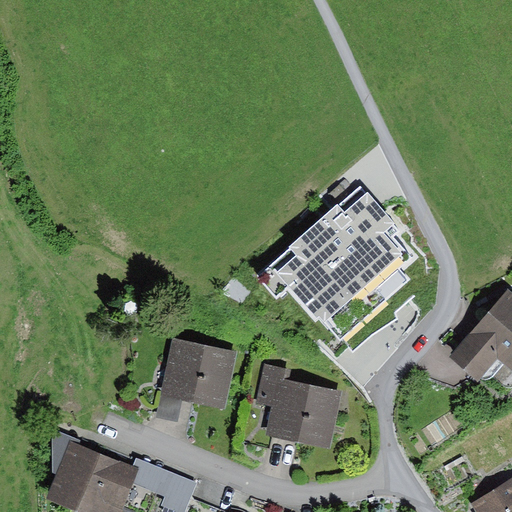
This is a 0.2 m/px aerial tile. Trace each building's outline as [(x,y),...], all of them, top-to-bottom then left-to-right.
[(341,217),(299,236),(329,298),(408,260),(383,207),(345,225),(341,217)] [(511,370),(511,293),(508,290),(450,358),(479,382),(499,359),(511,370)] [(237,352),(173,338),(161,394),(184,399),(225,408),(237,352)] [(329,450),(341,392),(289,382),(291,371),(264,366),(257,403),(272,406),(266,437),(329,450)] [(184,399),(161,394),(156,418),(179,423),(184,399)] [(71,441),(80,445),(82,441),(57,431),(53,438),(53,473),(57,475),(71,441)] [(80,445),(71,441),(57,475),(47,500),(77,511),(130,511),(123,509),(140,468),(134,466),(80,445)] [(137,459),(134,466),(140,468),(133,485),(165,497),(161,507),(174,511),(186,511),(198,482),(137,459)] [(511,511),(511,478),(471,504),(475,511),(511,511)]
